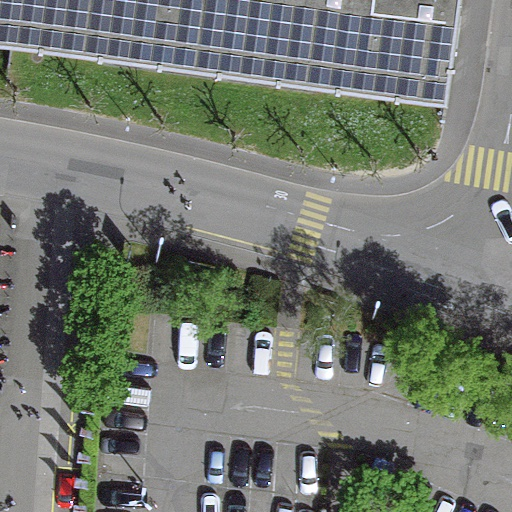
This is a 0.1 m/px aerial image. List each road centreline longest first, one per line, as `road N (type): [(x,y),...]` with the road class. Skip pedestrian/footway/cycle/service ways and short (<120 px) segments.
road 1 (residential): [(54,164),(311,225),(470,275)]
road 2 (residential): [(33,387),(54,164)]
road 3 (residential): [(470,275),(511,124)]
road 4 (residential): [(29,511),(33,387)]
